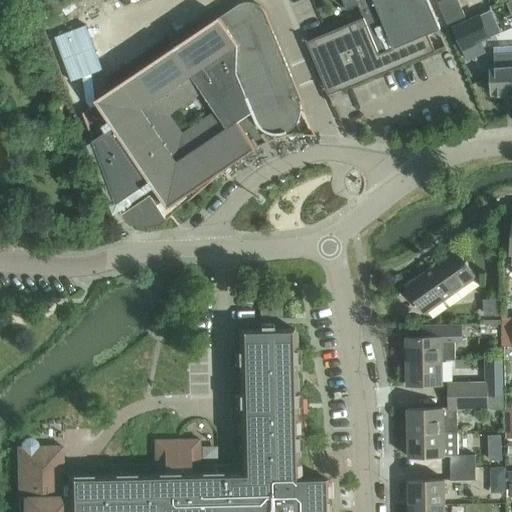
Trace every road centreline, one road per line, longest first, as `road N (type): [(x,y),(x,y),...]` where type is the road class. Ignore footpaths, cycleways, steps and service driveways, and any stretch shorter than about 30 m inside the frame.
road 1 (residential): [(330,242),(363,393),(366,511)]
road 2 (residential): [(202,247),(228,203),(286,161),(336,155),(383,162),(405,185)]
road 3 (residential): [(0,260),(83,266),(202,247)]
road 4 (residential): [(330,242),(280,251),(202,247)]
